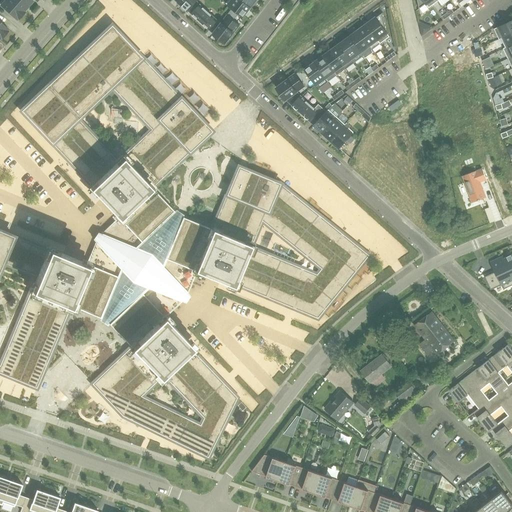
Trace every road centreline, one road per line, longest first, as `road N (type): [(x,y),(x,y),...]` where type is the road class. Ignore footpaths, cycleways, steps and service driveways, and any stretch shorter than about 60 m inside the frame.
road 1 (residential): [(208,503),(330,346),(441,259)]
road 2 (residential): [(221,66),(407,230)]
road 3 (unclassified): [(208,503),(0,432)]
road 4 (residential): [(415,64),(442,189),(407,230)]
road 5 (residential): [(427,397),(404,417),(465,473),(487,454)]
